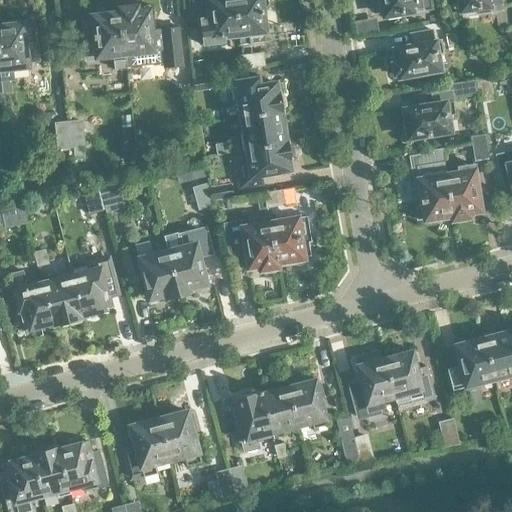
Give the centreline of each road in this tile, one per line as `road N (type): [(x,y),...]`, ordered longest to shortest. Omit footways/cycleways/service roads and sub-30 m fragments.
road 1 (residential): [(0,400),(375,298)]
road 2 (residential): [(375,298),(322,0)]
road 3 (residential): [(375,298),(511,264)]
